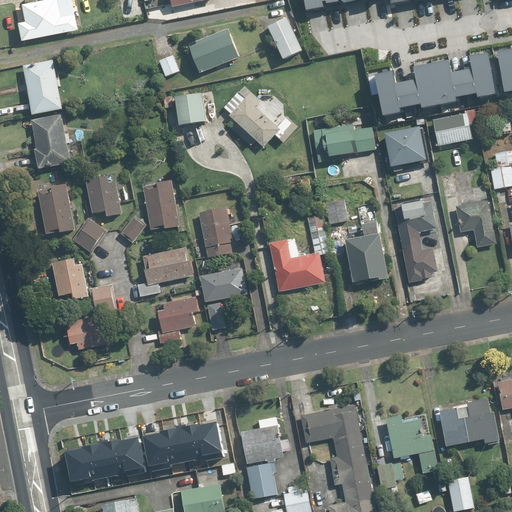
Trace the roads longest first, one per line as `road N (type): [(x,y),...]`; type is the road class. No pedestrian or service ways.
road 1 (residential): [(511,316),(20,413)]
road 2 (residential): [(511,18),(416,38),(376,32),(329,41)]
